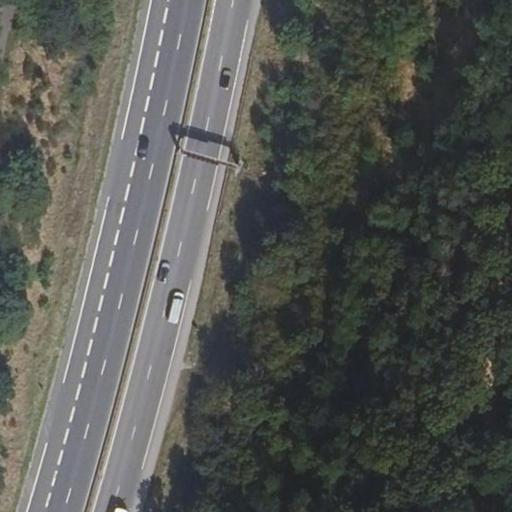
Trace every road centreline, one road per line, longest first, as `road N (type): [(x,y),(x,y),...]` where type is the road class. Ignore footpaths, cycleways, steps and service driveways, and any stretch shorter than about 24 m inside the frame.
road 1 (trunk): [(184,0),(95,379),(55,511)]
road 2 (trunk): [(104,511),(198,170),(231,0)]
